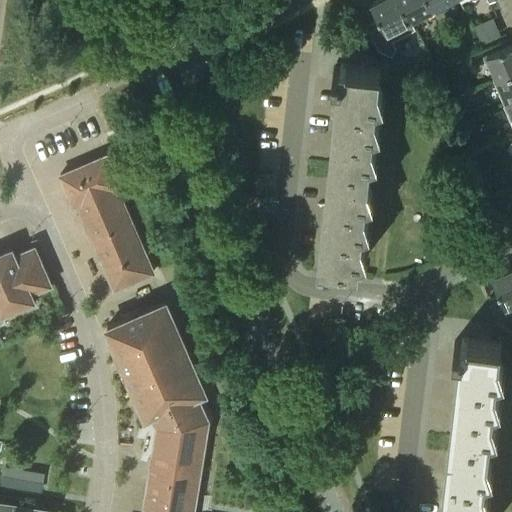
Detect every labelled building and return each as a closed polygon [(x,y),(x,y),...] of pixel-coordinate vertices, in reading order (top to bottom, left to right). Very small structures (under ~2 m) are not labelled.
[(410,19),(400,0),(374,0),(371,2),(379,17),(365,24),(379,50),(392,55),(395,47),(392,40),(415,28),(413,23),(410,19)] [(400,0),(410,19),(423,12),(425,16),(435,10),(433,7),(430,0),(400,0)] [(497,76),(511,69),(511,41),(483,54),(488,66),(492,64),(497,76)] [(381,67),(347,63),(347,60),(341,60),(340,67),(333,66),(332,76),(340,77),(320,261),(359,265),(360,256),(369,253),(362,234),(363,227),(372,225),(366,205),(366,199),(375,196),(369,176),(371,158),(380,155),(373,136),(374,129),(383,126),(376,107),(377,101),(386,98),(379,78),(381,67)] [(511,97),(511,69),(497,76),(497,77),(493,78),(498,89),(502,88),(507,100),(511,97)] [(77,201),(115,288),(153,271),(116,185),(120,183),(107,153),(60,173),(73,203),(77,201)] [(474,161),(465,165),(469,174),(478,170),(474,161)] [(472,184),(485,178),(481,170),(469,175),(472,184)] [(0,309),(1,312),(35,298),(32,291),(51,282),(35,244),(15,253),(12,246),(0,251),(0,309)] [(500,293),(489,298),(497,318),(509,313),(506,305),(511,302),(511,265),(492,275),(500,293)] [(191,511),(207,417),(197,393),(205,389),(166,300),(108,325),(146,415),(154,411),(159,423),(145,511),(191,511)] [(489,452),(490,447),(491,432),(500,430),(494,411),(495,403),(503,401),(497,382),(498,375),(506,372),(500,353),(502,341),(468,337),(468,334),(462,334),(461,341),(455,340),(454,350),(461,351),(441,511),(483,511),(482,509),(483,502),(492,499),(486,481),(487,473),(495,470),(489,452)] [(4,462),(1,484),(42,490),(45,469),(4,462)] [(50,511),(50,510),(0,501),(0,511),(50,511)]
